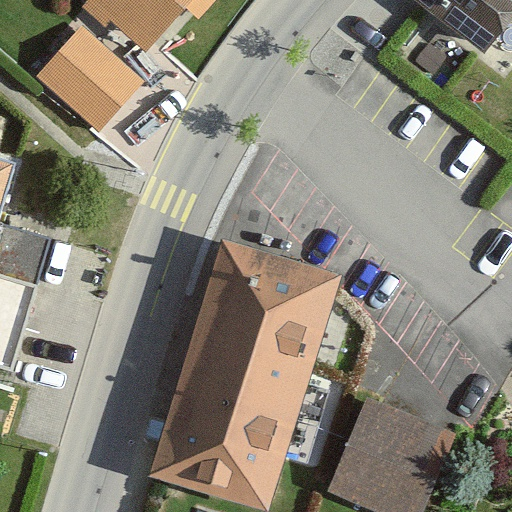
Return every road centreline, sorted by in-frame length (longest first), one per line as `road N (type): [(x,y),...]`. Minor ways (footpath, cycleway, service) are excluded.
road 1 (unclassified): [(244,65),(174,198),(73,511)]
road 2 (residential): [(244,65),(391,195),(508,357)]
